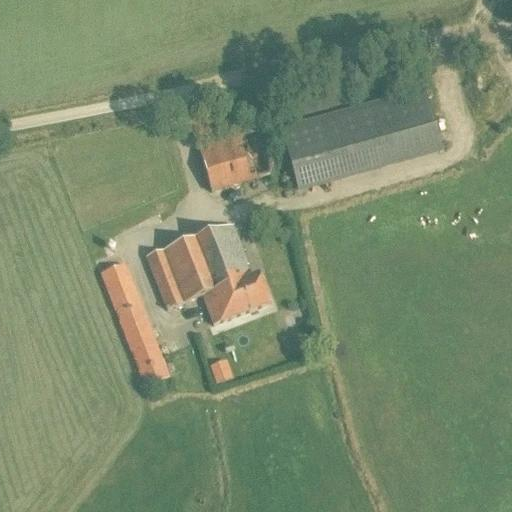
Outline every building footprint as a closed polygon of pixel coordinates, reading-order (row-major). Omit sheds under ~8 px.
[(298,189),(441,149),(424,92),(282,133),(298,189)] [(212,196),(270,179),(255,124),(243,128),(244,134),(198,147),(212,196)] [(253,278),(233,227),(146,260),(168,313),(204,299),(215,328),(271,306),(259,276),(253,278)] [(145,389),(170,379),(127,267),(101,277),(145,389)] [(211,370),(217,387),(233,382),(226,364),(211,370)]
